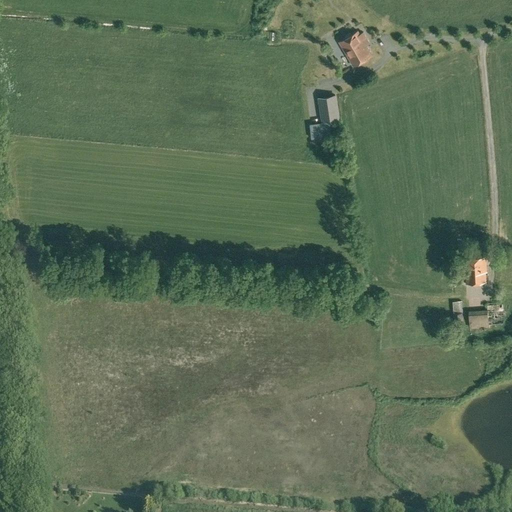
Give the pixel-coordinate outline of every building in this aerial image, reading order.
[(360,34),(358,31),(352,34),(351,32),(344,36),(346,38),(340,41),(353,65),(372,54),(367,44),(370,42),(363,32),(360,34)] [(371,66),(375,77),(394,69),(432,55),(426,40),(389,54),(390,58),(371,66)] [(322,122),(324,122),(340,119),(336,93),(318,96),(322,122)] [(487,271),(486,257),(461,258),(462,266),(465,266),(466,283),(486,282),(485,271),(487,271)] [(454,328),(464,328),(462,301),(453,301),(454,328)] [(490,323),(504,322),(503,303),(488,305),(490,323)] [(470,327),(489,326),(488,309),(469,310),(470,327)]
